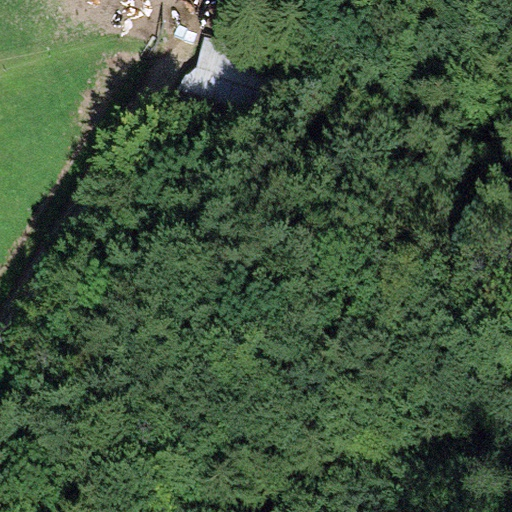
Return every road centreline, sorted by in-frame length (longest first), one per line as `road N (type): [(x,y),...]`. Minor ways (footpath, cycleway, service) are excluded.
road 1 (track): [(0,353),(199,0)]
road 2 (track): [(511,467),(353,511)]
